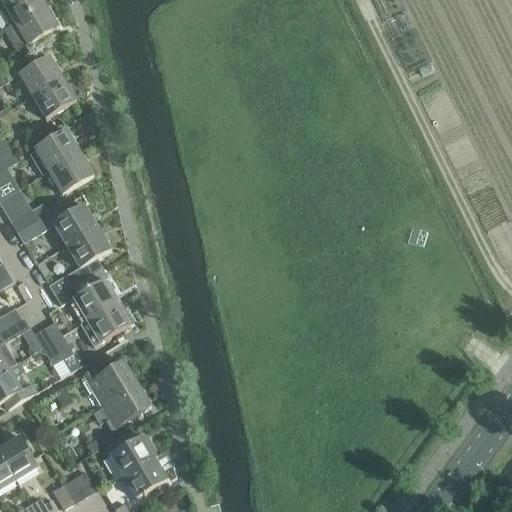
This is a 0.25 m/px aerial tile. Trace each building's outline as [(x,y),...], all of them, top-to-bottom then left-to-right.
[(7,13),(14,26),(15,27),(46,8),(40,0),(6,0),(0,4),(0,11),(3,16),(7,13)] [(4,32),(13,46),(19,43),(24,52),(59,31),(46,8),(15,27),(14,26),(4,32)] [(19,78),(33,101),(63,82),(50,60),(19,78)] [(0,90),(6,87),(9,85),(3,76),(0,77),(0,90)] [(33,101),(46,123),(77,105),(63,82),(33,101)] [(43,138),(52,132),(49,127),(40,133),(43,138)] [(83,155),(81,153),(79,154),(67,134),(64,136),(60,130),(45,139),(49,145),(36,153),(42,163),(36,167),(43,179),(49,175),(81,157),(83,155)] [(0,160),(1,162),(12,155),(4,141),(0,143),(0,160)] [(0,187),(12,180),(7,172),(18,165),(12,155),(1,162),(6,170),(0,173),(0,187)] [(83,155),(81,157),(49,175),(63,198),(94,179),(82,159),(84,158),(83,155)] [(11,227),(32,214),(20,193),(0,204),(0,207),(5,216),(11,227)] [(38,224),(17,237),(24,247),(52,231),(51,229),(54,227),(67,250),(98,231),(95,227),(93,228),(91,225),(93,223),(85,209),(74,215),(68,206),(59,212),(49,218),(45,220),(38,224)] [(32,214),(38,224),(45,220),(49,218),(43,207),(32,214)] [(17,237),(38,224),(32,214),(11,227),(17,237)] [(87,281),(103,271),(97,262),(111,253),(102,238),(100,240),(98,237),(100,235),(98,231),(67,250),(80,271),(49,289),(56,300),(83,283),(87,281)] [(74,302),(87,324),(118,306),(104,284),(109,281),(103,271),(87,281),(83,283),(56,300),(61,309),(74,302)] [(0,279),(0,293),(14,286),(7,275),(0,279)] [(118,306),(87,324),(81,328),(94,351),(131,329),(118,306)] [(0,335),(22,323),(15,312),(0,321),(0,335)] [(0,347),(1,349),(30,332),(24,321),(22,323),(0,335),(0,347)] [(63,363),(73,357),(55,326),(44,332),(63,363)] [(53,369),(63,363),(44,332),(34,338),(53,369)] [(0,377),(9,372),(0,355),(0,377)] [(101,409),(138,387),(124,365),(97,381),(92,374),(83,379),(86,384),(83,386),(98,411),(101,409)] [(27,402),(15,381),(25,375),(20,366),(9,372),(0,377),(0,407),(3,405),(8,413),(27,402)] [(138,387),(101,409),(109,423),(106,424),(112,434),(151,410),(138,387)] [(69,399),(64,390),(55,396),(60,404),(63,409),(72,404),(69,399)] [(141,439),(131,445),(126,437),(106,449),(111,458),(110,458),(124,480),(157,460),(158,459),(150,445),(146,447),(141,439)] [(17,441),(0,451),(0,455),(16,484),(38,471),(20,440),(18,440),(17,438),(16,439),(17,441)] [(92,457),(100,452),(95,443),(87,449),(92,457)] [(0,493),(16,484),(0,455),(0,493)] [(144,498),(145,500),(147,498),(146,497),(168,483),(156,464),(158,463),(157,460),(124,480),(137,502),(144,498)] [(97,494),(85,475),(74,482),(86,501),(97,494)] [(86,501),(74,482),(64,488),(75,507),(86,501)] [(66,511),(75,507),(64,488),(53,495),(63,511),(66,511)] [(47,511),(45,508),(41,502),(31,508),(33,511),(47,511)] [(45,508),(47,511),(57,511),(52,503),(45,508)]
